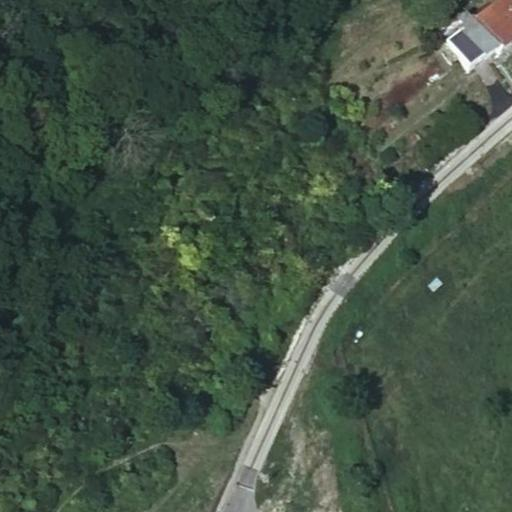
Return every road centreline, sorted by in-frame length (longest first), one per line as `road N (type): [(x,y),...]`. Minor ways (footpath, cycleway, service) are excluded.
road 1 (residential): [(232,511),(323,309),(423,194),(511,120)]
road 2 (track): [(150,511),(222,458),(261,448)]
